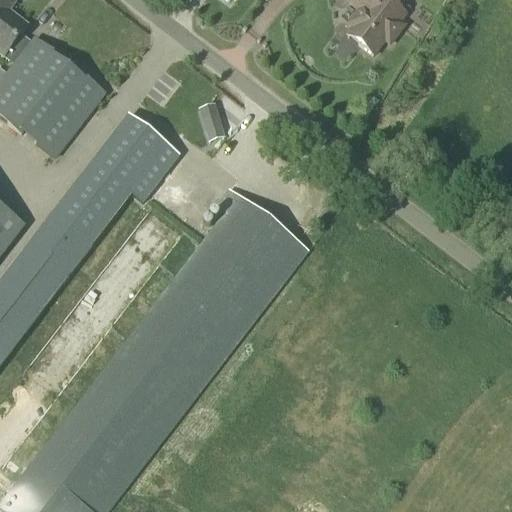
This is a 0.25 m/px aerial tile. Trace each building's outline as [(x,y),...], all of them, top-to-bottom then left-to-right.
[(0,0),(0,57),(13,68),(5,78),(0,73),(0,123),(53,165),(105,99),(33,43),(29,48),(18,40),(26,30),(7,15),(13,7),(10,5),(13,0),(0,0)] [(398,26),(404,18),(381,0),(351,0),(349,4),(360,12),(348,27),(353,31),(347,39),(372,59),(384,44),(389,48),(403,30),(398,26)] [(220,132),(214,109),(197,114),(204,136),(220,132)] [(179,161),(127,121),(6,276),(4,274),(0,278),(0,372),(130,204),(140,211),(179,161)] [(0,511),(110,511),(307,256),(238,202),(0,511)] [(0,259),(21,231),(1,216),(0,215),(0,259)] [(153,511),(139,503),(132,511),(153,511)]
